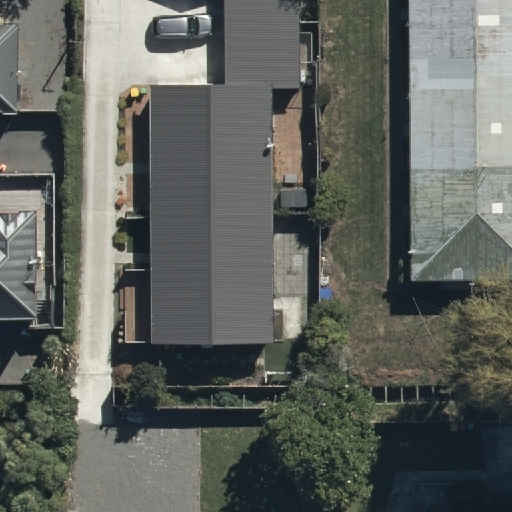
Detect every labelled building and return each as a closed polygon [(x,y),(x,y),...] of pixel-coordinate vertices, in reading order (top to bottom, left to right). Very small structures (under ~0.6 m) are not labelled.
[(224,0),(224,79),(272,79),(301,76),(298,0),(224,0)] [(511,0),(404,0),(408,268),(511,266),(511,0)] [(0,97),(28,98),(30,9),(0,8),(0,97)] [(157,80),(159,340),(273,339),(272,79),(224,79),(157,80)] [(0,310),(34,310),(34,202),(0,201),(0,310)] [(237,424),(149,424),(149,451),(207,451),(207,473),(237,473),(237,424)] [(511,511),(511,500),(373,503),(373,511),(511,511)]
